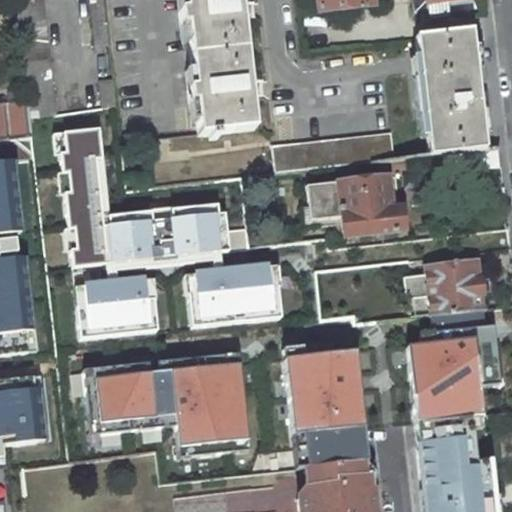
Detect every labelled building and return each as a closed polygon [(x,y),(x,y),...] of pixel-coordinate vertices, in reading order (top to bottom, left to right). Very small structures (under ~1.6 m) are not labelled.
[(14,0),(26,103),(28,120),(39,118),(55,115),(41,0),(14,0)] [(103,0),(88,0),(94,48),(109,46),(103,0)] [(197,135),(253,129),(250,95),(248,83),(241,18),(239,5),(238,0),(182,0),(183,11),(178,11),(179,25),(185,25),(192,89),(187,89),(188,104),(194,103),(197,135)] [(371,10),(369,0),(316,0),(319,16),(371,10)] [(446,4),(479,0),(411,0),(413,14),(427,12),(427,18),(447,16),(447,14),(446,4)] [(481,0),(479,0),(446,4),(447,14),(467,11),(482,9),(481,0)] [(250,4),(239,5),(241,18),(251,17),(250,4)] [(484,151),(470,33),(414,39),(428,158),(469,153),(484,151)] [(113,81),(98,83),(101,108),(104,135),(119,133),(113,81)] [(258,82),(248,83),(250,95),(260,94),(258,82)] [(0,140),(30,137),(28,120),(26,103),(0,105),(0,140)] [(64,266),(104,261),(100,216),(93,164),(101,161),(95,129),(48,136),(64,266)] [(271,149),(274,175),(394,162),(391,135),(271,149)] [(501,167),(499,149),(484,151),(469,153),(471,171),(501,167)] [(0,235),(19,233),(13,162),(0,163),(0,235)] [(308,223),(340,220),(342,239),(401,232),(399,210),(390,211),(386,179),(304,188),(308,223)] [(157,210),(163,260),(213,254),(211,224),(207,207),(157,210)] [(104,261),(105,267),(156,260),(150,210),(100,216),(104,261)] [(213,245),(221,244),(218,223),(211,224),(213,245)] [(317,252),(328,251),(327,240),(322,241),(316,242),(317,252)] [(23,263),(0,264),(0,334),(29,331),(23,263)] [(475,265),(423,270),(424,278),(403,281),(406,300),(426,297),(428,317),(480,312),(478,294),(478,285),(475,265)] [(181,277),(186,328),(277,319),(272,268),(181,277)] [(69,286),(74,342),(156,335),(151,279),(69,286)] [(485,284),(478,285),(478,294),(486,293),(485,284)] [(279,358),(286,436),(356,429),(349,352),(279,358)] [(174,446),(242,439),(234,364),(166,371),(171,413),(174,446)] [(147,416),(171,413),(166,371),(142,374),(147,416)] [(92,423),(147,416),(142,374),(87,380),(92,423)] [(0,445),(42,446),(35,389),(22,389),(0,391),(0,445)] [(490,511),(486,463),(475,464),(470,418),(468,418),(455,420),(429,423),(413,424),(413,426),(422,511),(490,511)] [(344,464),(304,469),(306,488),(297,499),(298,511),(373,511),(372,491),(369,491),(366,462),(344,464)]
